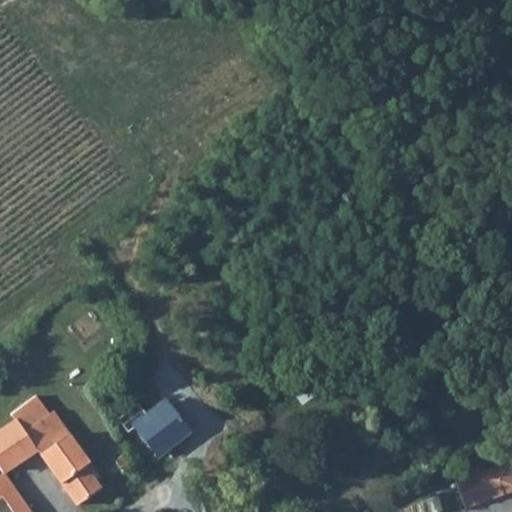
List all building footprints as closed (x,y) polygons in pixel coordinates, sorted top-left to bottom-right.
[(369,330),(356,341),(366,353),(379,342),(369,330)] [(319,365),(290,387),(306,407),(335,384),(319,365)] [(10,414),(15,420),(37,448),(78,503),(102,486),(90,470),(94,466),(90,460),(89,461),(53,411),(50,414),(35,395),(10,414)] [(157,456),(191,430),(167,400),(147,415),(137,404),(120,418),(130,430),(134,427),(152,450),(157,456)] [(37,448),(15,420),(0,429),(0,463),(5,472),(37,448)] [(115,460),(124,472),(135,463),(126,452),(115,460)] [(467,504),(511,488),(511,456),(457,477),(467,504)]
